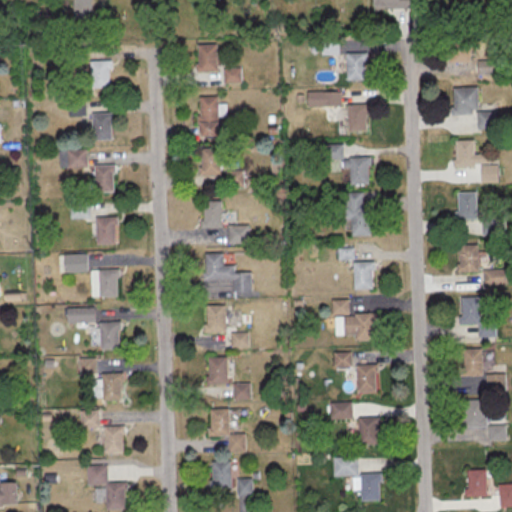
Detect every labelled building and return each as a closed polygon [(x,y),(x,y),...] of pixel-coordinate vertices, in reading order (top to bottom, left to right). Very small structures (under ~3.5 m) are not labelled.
[(368,0),(368,9),(412,9),(412,0),(368,0)] [(469,34),(448,34),(448,62),(469,62),(469,34)] [(321,54),(335,54),(335,41),(321,41),(321,54)] [(219,44),(199,44),(199,71),(219,71),(219,44)] [(344,80),(365,80),(365,53),(344,53),(344,80)] [(113,60),(92,60),(92,87),(113,87),(113,60)] [(504,60),(476,60),(476,74),(504,74),(504,60)] [(242,68),(226,68),(226,83),(242,83),(242,68)] [(475,88),(450,88),(450,114),(476,114),(476,129),(494,129),(494,111),(475,111),(475,88)] [(222,96),(201,96),(201,137),(222,137),(222,96)] [(366,132),(366,105),(346,105),(346,132),(366,132)] [(95,112),(95,139),(114,139),(114,112),(95,112)] [(479,182),(496,182),(496,164),(488,164),(488,154),(472,154),(472,140),(452,140),(453,167),(479,167),(479,182)] [(222,147),(203,147),(203,174),(222,174),(222,147)] [(61,166),(88,166),(88,149),(61,149),(61,166)] [(346,158),(346,183),(368,183),(368,158),(346,158)] [(116,191),(116,164),(96,164),(96,191),(116,191)] [(343,219),(349,219),(349,235),(369,235),(369,207),(362,207),(362,192),(343,192),(343,219)] [(475,219),(474,192),(455,192),(455,219),(475,219)] [(223,200),(204,200),(204,227),(223,227),(223,200)] [(71,201),(71,217),(91,217),(91,201),(71,201)] [(118,243),(118,216),(98,216),(99,243),(118,243)] [(480,217),(480,234),(504,234),(504,217),(480,217)] [(250,225),(230,225),(230,242),(250,242),(250,225)] [(456,244),(456,272),(477,272),(477,244),(456,244)] [(250,272),(236,272),(236,263),(226,263),(226,252),(206,252),(206,279),(232,279),(232,292),(250,292),(250,272)] [(89,253),(61,253),(61,271),(89,271),(89,253)] [(351,262),(351,288),(371,288),(371,262),(351,262)] [(120,296),(120,269),(93,269),(93,296),(120,296)] [(484,283),(508,283),(508,270),(484,270),(484,283)] [(478,322),(478,296),(458,297),(459,324),(477,324),(477,337),(494,336),(494,321),(478,322)] [(222,304),(203,304),(203,333),(222,333),(222,304)] [(96,321),(96,307),(69,307),(69,321),(96,321)] [(333,338),(373,337),(373,313),(333,314),(333,338)] [(123,321),(102,321),(102,349),(123,349),(123,321)] [(459,375),(480,375),(480,348),(459,348),(459,375)] [(206,384),(225,384),(225,356),(206,356),(206,384)] [(374,364),(354,364),(354,392),(374,392),(374,364)] [(124,401),(124,374),(104,374),(104,401),(124,401)] [(504,374),(486,374),(486,389),(504,389),(504,374)] [(233,383),(233,398),(248,398),(248,383),(233,383)] [(483,399),(460,399),(460,427),(483,427),(483,399)] [(348,403),(330,403),(330,417),(348,417),(348,403)] [(243,433),(227,434),(226,408),(206,408),(206,436),(228,435),(228,452),(244,451),(243,433)] [(101,427),(101,410),(82,410),(82,427),(101,427)] [(376,417),(356,417),(356,444),(376,444),(376,417)] [(504,439),(504,426),(488,426),(488,439),(504,439)] [(126,453),(126,427),(107,427),(107,453),(126,453)] [(379,500),(378,473),(356,473),(356,456),(331,457),(332,476),(357,476),(358,500),(379,500)] [(228,461),(208,461),(208,490),(228,490),(228,461)] [(109,466),(90,466),(90,485),(109,485),(109,510),(124,510),(124,483),(109,483),(109,466)] [(464,496),(484,496),(484,469),(463,469),(464,496)] [(250,480),(236,480),(236,497),(250,497),(250,480)] [(0,483),(0,504),(19,505),(19,484),(0,483)] [(511,505),(511,483),(497,483),(497,506),(511,505)]
